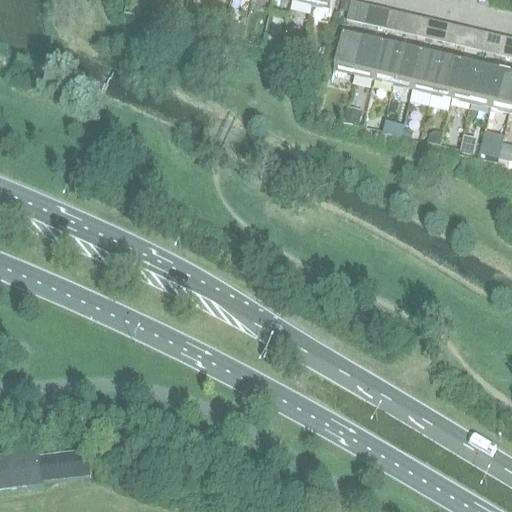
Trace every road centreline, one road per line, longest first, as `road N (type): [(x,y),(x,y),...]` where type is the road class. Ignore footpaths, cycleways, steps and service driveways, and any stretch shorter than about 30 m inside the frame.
road 1 (primary): [(511,474),(195,278),(0,194)]
road 2 (primary): [(0,267),(261,384),(481,511)]
road 3 (residential): [(511,26),(394,0)]
